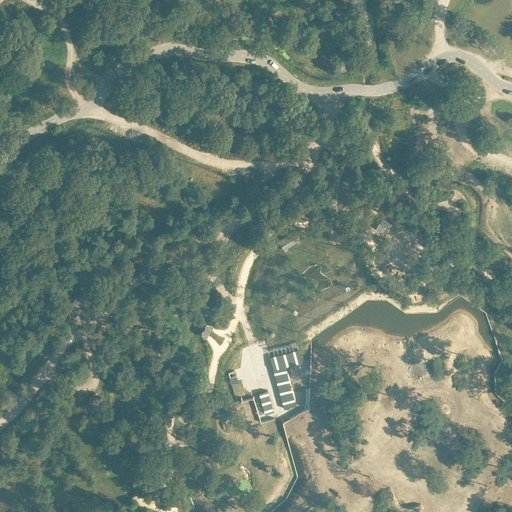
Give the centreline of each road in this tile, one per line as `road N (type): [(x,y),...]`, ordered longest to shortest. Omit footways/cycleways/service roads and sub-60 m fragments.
road 1 (track): [(333,90),(330,128),(288,160),(234,166),(202,157),(84,107),(67,74),(70,44),(61,22),(29,0)]
road 2 (track): [(297,155),(292,191),(159,259),(69,341),(0,424)]
road 3 (track): [(426,66),(455,99),(465,146),(511,162)]
road 4 (track): [(234,223),(217,280),(251,342)]
